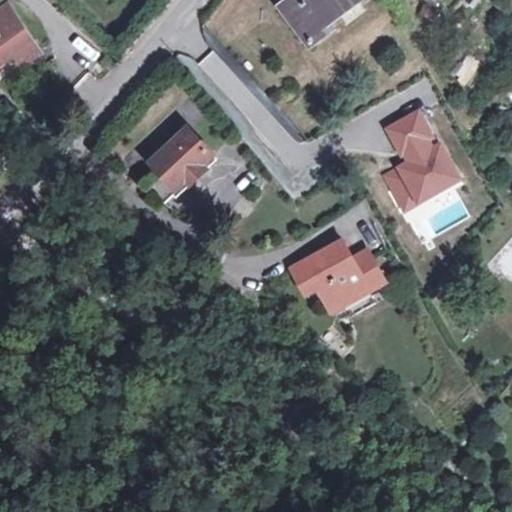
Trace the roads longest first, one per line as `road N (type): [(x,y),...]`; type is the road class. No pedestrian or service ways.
road 1 (track): [(0,218),(245,386),(385,511)]
road 2 (residential): [(190,0),(0,218)]
